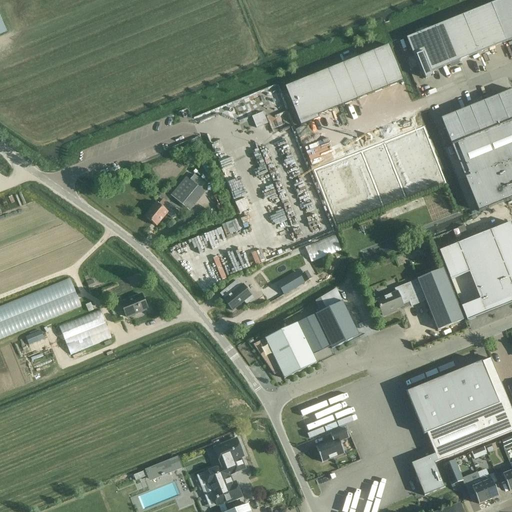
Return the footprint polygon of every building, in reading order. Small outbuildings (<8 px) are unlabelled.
[(511,24),(502,0),(501,0),(475,11),(490,48),(511,39),(511,24)] [(511,0),(502,0),(511,24),(511,0)] [(475,11),(448,22),(463,59),(490,48),(475,11)] [(448,22),(421,33),(436,70),(463,59),(448,22)] [(436,70),(421,33),(406,39),(421,76),(424,75),(425,79),(433,76),(431,72),(436,70)] [(388,45),(372,51),(387,87),(403,81),(388,45)] [(372,51),(357,57),(372,93),(387,87),(372,51)] [(357,57),(342,63),(357,99),(372,93),(357,57)] [(342,63),(327,69),(342,105),(357,99),(342,63)] [(327,69),(284,86),(300,126),(301,125),(300,124),(312,120),(311,118),(342,105),(327,69)] [(272,132),(292,125),(277,85),(264,89),(274,115),(266,118),(272,132)] [(511,90),(498,96),(509,123),(511,121),(511,90)] [(498,96),(484,102),(495,129),(509,123),(498,96)] [(484,102),(470,107),(480,134),(495,129),(484,102)] [(470,107),(455,113),(466,140),(480,134),(470,107)] [(258,114),(252,116),(255,121),(266,117),(263,111),(258,114)] [(455,113),(441,119),(452,146),(466,140),(455,113)] [(511,121),(509,123),(495,129),(480,134),(466,140),(457,144),(469,176),(465,178),(478,212),(511,198),(511,121)] [(422,126),(314,169),(336,226),(445,183),(422,126)] [(236,180),(230,169),(222,174),(228,185),(236,180)] [(186,177),(170,195),(189,211),(205,193),(186,177)] [(145,217),(156,226),(168,212),(173,217),(178,212),(163,199),(159,204),(157,202),(145,217)] [(277,212),(277,200),(267,200),(267,212),(277,212)] [(281,216),(272,220),(278,235),(288,230),(281,216)] [(241,217),(236,219),(241,231),(246,229),(241,217)] [(461,307),(467,321),(511,303),(511,225),(511,222),(439,251),(450,279),(469,273),(480,299),(461,307)] [(463,226),(457,228),(462,239),(468,236),(463,226)] [(337,238),(312,249),(315,257),(340,247),(337,238)] [(425,300),(437,331),(464,320),(443,268),(417,279),(417,280),(395,289),(397,293),(377,301),(383,315),(391,312),(391,311),(403,306),(401,302),(409,300),(411,306),(425,300)] [(11,277),(0,282),(0,285),(2,291),(15,286),(11,277)] [(74,279),(0,304),(0,336),(84,308),(74,279)] [(237,280),(220,294),(224,299),(223,300),(232,311),(243,302),(245,304),(254,297),(249,291),(244,284),(242,286),(237,280)] [(275,285),(262,295),(268,303),(281,293),(275,285)] [(126,317),(147,309),(141,294),(120,303),(126,317)] [(339,297),(318,307),(319,311),(341,300),(339,297)] [(342,301),(315,315),(332,349),(359,336),(342,301)] [(99,311),(60,327),(71,353),(110,337),(99,311)] [(316,363),(297,323),(265,339),(265,340),(253,345),(274,375),(281,372),(284,379),(316,363)] [(29,345),(44,339),(40,331),(26,337),(29,345)] [(444,488),(434,463),(511,431),(511,411),(491,359),(407,393),(424,435),(426,434),(435,455),(411,464),(424,496),(444,488)] [(380,402),(383,398),(352,375),(342,389),(334,383),(329,389),(326,386),(318,396),(352,421),(362,407),(366,410),(375,398),(380,402)] [(333,441),(316,448),(322,463),(344,454),(339,442),(349,438),(345,429),(330,435),(333,441)] [(242,454),(237,441),(230,444),(227,443),(224,444),(223,447),(214,450),(220,465),(203,472),(208,485),(209,484),(212,491),(211,492),(215,505),(216,505),(218,511),(223,511),(220,504),(239,497),(234,483),(231,484),(228,475),(244,469),(239,455),(242,454)] [(183,468),(178,457),(147,470),(149,475),(151,481),(183,468)] [(454,460),(443,464),(451,485),(462,480),(461,479),(454,460)] [(134,476),(136,481),(149,475),(147,470),(134,476)] [(511,471),(502,475),(509,492),(511,490),(511,471)] [(493,474),(480,479),(488,500),(498,496),(493,484),(497,482),(493,474)] [(479,504),(488,500),(480,479),(470,483),(467,476),(461,479),(462,480),(465,489),(471,486),(479,504)] [(465,511),(462,502),(437,511),(465,511)]
